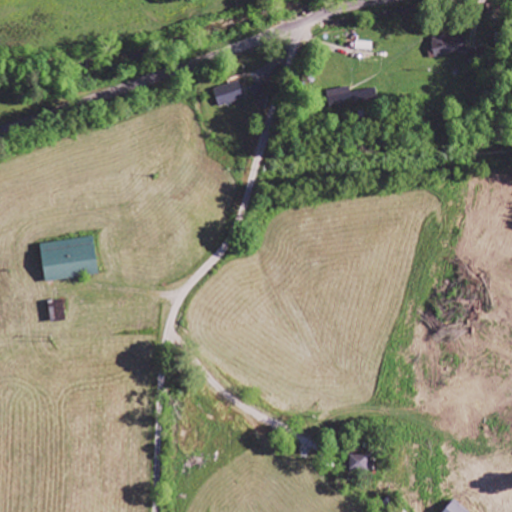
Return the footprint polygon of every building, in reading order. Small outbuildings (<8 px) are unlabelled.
[(436,57),(468,51),(464,33),(432,40),(436,57)] [(215,90),(220,108),(246,100),(240,82),(215,90)] [(327,91),(330,108),(379,99),(377,89),(352,93),(351,87),(327,91)] [(100,275),(95,237),(42,244),(47,282),(100,275)] [(351,471),(369,471),(369,455),(351,455),(351,471)] [(445,511),(469,511),(457,500),(445,511)]
